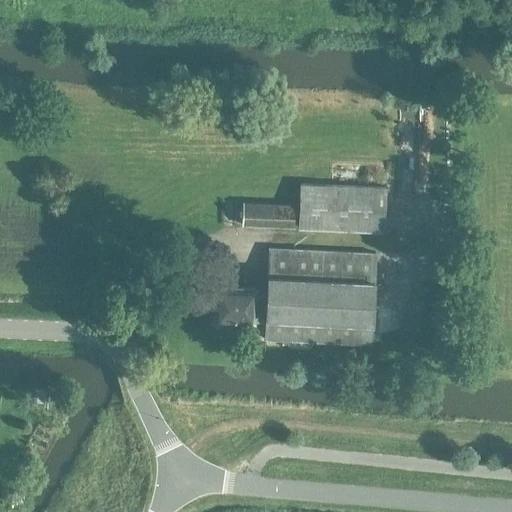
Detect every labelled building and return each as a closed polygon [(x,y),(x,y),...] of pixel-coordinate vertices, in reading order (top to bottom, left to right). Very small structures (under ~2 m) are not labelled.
[(384,230),(384,228),(387,166),(332,164),(331,185),(299,183),(298,227),(384,230)] [(222,201),(222,225),(234,225),(235,201),(222,201)] [(243,201),(242,225),(294,228),(295,204),(243,201)] [(376,253),(269,248),(266,295),(256,294),(257,287),(216,285),(214,321),(255,323),(255,321),(265,321),(264,338),(372,343),(376,253)] [(454,284),(450,327),(464,328),(467,285),(454,284)]
